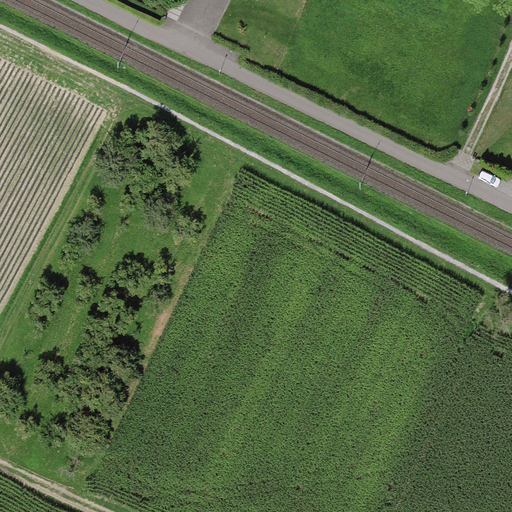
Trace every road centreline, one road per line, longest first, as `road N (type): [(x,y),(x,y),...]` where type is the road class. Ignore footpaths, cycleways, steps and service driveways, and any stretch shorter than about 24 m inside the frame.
road 1 (unclassified): [(93,0),(511,204)]
road 2 (track): [(111,511),(0,462)]
